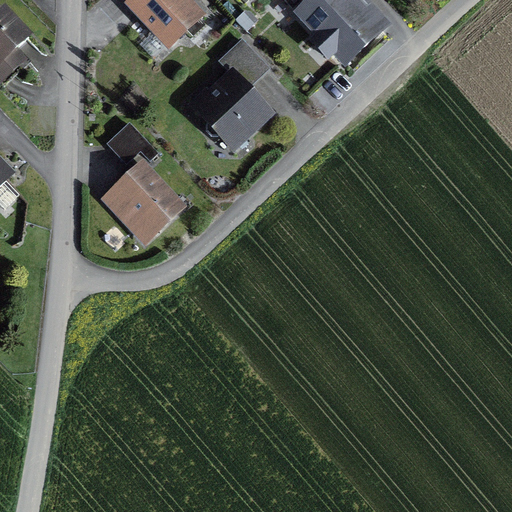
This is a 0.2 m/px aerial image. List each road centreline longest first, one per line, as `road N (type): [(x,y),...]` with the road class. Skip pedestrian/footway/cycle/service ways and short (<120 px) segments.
road 1 (residential): [(66,286),(116,287),(181,273),(472,0)]
road 2 (residential): [(66,286),(73,0)]
road 3 (unclassified): [(29,511),(66,286)]
